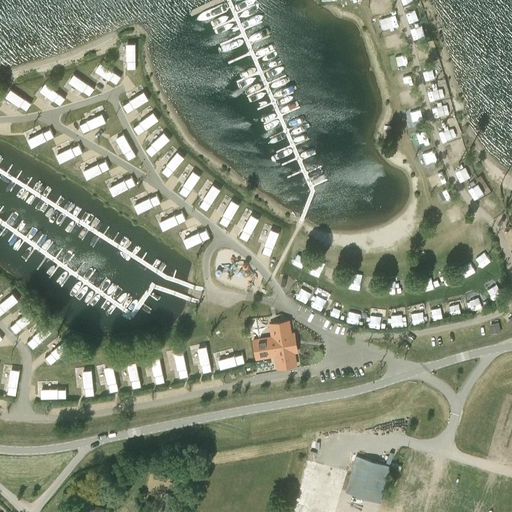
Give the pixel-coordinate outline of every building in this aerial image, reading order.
[(405,9),(408,19),(417,15),(414,6),(405,9)] [(384,15),(387,28),(397,26),(394,13),(384,15)] [(394,46),(394,49),(404,46),(400,33),(385,38),(388,48),(394,46)] [(427,46),(417,49),(419,58),(429,56),(427,46)] [(117,73),(133,68),(129,56),(113,62),(117,73)] [(439,60),(422,63),(426,79),(442,76),(439,60)] [(103,65),(93,69),(99,83),(109,79),(103,65)] [(80,91),(92,88),(89,74),(77,76),(80,91)] [(403,86),(413,84),(411,74),(401,76),(403,86)] [(111,88),(120,99),(130,92),(121,80),(111,88)] [(72,84),(64,84),(64,93),(72,93),(72,84)] [(427,90),(430,100),(445,95),(442,85),(427,90)] [(41,100),(51,99),(50,86),(40,86),(41,100)] [(408,104),(419,102),(416,88),(406,90),(408,104)] [(19,101),(28,102),(30,93),(20,92),(19,101)] [(136,100),(122,108),(128,118),(142,110),(136,100)] [(446,102),(431,106),(435,118),(449,114),(446,102)] [(413,110),(418,122),(423,119),(418,108),(413,110)] [(0,125),(7,128),(11,114),(1,111),(0,116),(0,125)] [(13,129),(23,134),(30,121),(20,116),(13,129)] [(127,127),(134,135),(145,125),(138,117),(127,127)] [(36,126),(32,142),(42,144),(46,128),(36,126)] [(453,127),(439,132),(442,142),(457,136),(453,127)] [(417,132),(418,140),(424,139),(425,145),(429,145),(427,130),(417,132)] [(62,151),(68,140),(58,135),(53,146),(62,151)] [(140,150),(150,159),(156,152),(147,143),(140,150)] [(75,144),(71,154),(78,157),(82,148),(75,144)] [(446,151),(451,162),(461,157),(456,146),(446,151)] [(433,150),(423,154),(428,165),(438,161),(433,150)] [(92,152),(85,165),(93,170),(100,156),(92,152)] [(165,156),(157,165),(166,172),(174,164),(165,156)] [(181,186),(188,177),(177,169),(170,178),(181,186)] [(125,172),(118,182),(128,190),(135,180),(125,172)] [(437,186),(445,183),(441,173),(433,176),(437,186)] [(193,198),(200,191),(191,183),(185,190),(193,198)] [(474,185),(467,192),(475,199),(482,192),(474,185)] [(445,191),(435,194),(439,207),(449,205),(445,191)] [(208,209),(214,200),(203,192),(197,201),(208,209)] [(152,208),(164,213),(169,200),(158,195),(152,208)] [(216,215),(223,220),(230,211),(222,206),(216,215)] [(452,219),(459,216),(455,209),(449,212),(452,219)] [(178,210),(168,220),(176,227),(186,216),(178,210)] [(234,227),(242,232),(249,220),(241,215),(234,227)] [(196,222),(187,230),(196,239),(205,232),(196,222)] [(258,229),(253,239),(263,245),(269,235),(258,229)] [(485,241),(483,231),(475,233),(477,243),(485,241)] [(467,254),(481,260),(485,251),(471,245),(467,254)] [(296,252),(292,262),(301,266),(305,256),(296,252)] [(320,277),(326,262),(316,258),(310,273),(320,277)] [(470,264),(462,269),(468,279),(476,273),(470,264)] [(332,269),(328,282),(335,285),(340,271),(332,269)] [(435,272),(424,273),(426,288),(437,287),(435,272)] [(445,275),(447,286),(459,284),(457,273),(445,275)] [(415,275),(402,277),(404,293),(418,291),(415,275)] [(357,291),(358,279),(347,278),(345,290),(357,291)] [(368,297),(380,298),(380,280),(369,280),(368,297)] [(396,281),(387,282),(387,297),(397,297),(396,281)] [(0,284),(0,294),(2,296),(9,290),(3,282),(0,284)] [(493,298),(504,295),(501,285),(491,288),(493,298)] [(482,295),(469,300),(474,310),(486,305),(482,295)] [(10,307),(22,313),(27,302),(15,297),(10,307)] [(442,304),(441,298),(422,302),(423,309),(442,304)] [(321,299),(316,307),(324,312),(329,303),(321,299)] [(454,302),(456,313),(466,312),(464,300),(454,302)] [(434,319),(447,317),(445,306),(432,309),(434,319)] [(385,327),(385,309),(371,310),(372,327),(385,327)] [(406,311),(395,312),(397,326),(408,325),(406,311)] [(424,321),(423,311),(413,312),(414,323),(424,321)] [(294,353),(297,352),(294,334),(291,334),(288,321),(270,324),(272,337),(253,340),(256,359),(275,356),(278,369),(296,366),(294,353)] [(490,324),(492,333),(500,331),(498,322),(490,324)] [(52,351),(60,343),(50,334),(43,342),(52,351)] [(202,373),(201,360),(191,360),(191,373),(202,373)] [(150,383),(160,382),(158,366),(148,367),(150,383)] [(112,390),(122,389),(119,373),(109,374),(112,390)] [(87,378),(90,394),(100,392),(97,377),(87,378)] [(130,386),(138,386),(137,377),(129,377),(130,386)] [(23,395),(24,379),(12,378),(10,394),(23,395)] [(34,381),(32,398),(43,399),(45,382),(34,381)] [(76,387),(67,387),(67,397),(76,396),(76,387)] [(48,388),(48,398),(60,398),(60,388),(48,388)] [(382,495),(391,466),(356,456),(347,486),(382,495)] [(303,458),(289,511),(327,511),(339,467),(303,458)] [(79,511),(87,511),(90,503),(104,506),(106,497),(84,491),(79,511)] [(161,511),(173,511),(178,498),(167,494),(161,511)]
